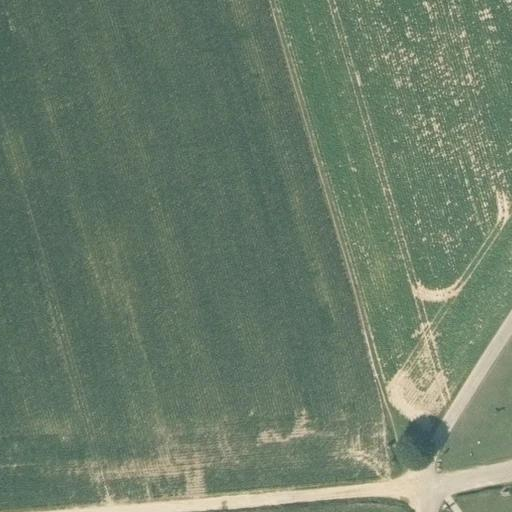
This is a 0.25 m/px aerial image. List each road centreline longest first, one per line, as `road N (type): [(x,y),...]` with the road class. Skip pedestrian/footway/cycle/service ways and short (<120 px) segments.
road 1 (track): [(113,511),(423,488)]
road 2 (unclassified): [(511,322),(429,456),(423,488)]
